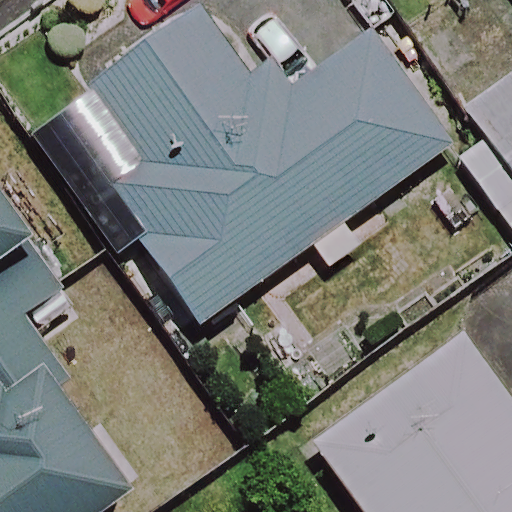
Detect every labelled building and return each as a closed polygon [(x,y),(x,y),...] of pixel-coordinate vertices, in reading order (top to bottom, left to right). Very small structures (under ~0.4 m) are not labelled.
[(267,122),(194,19),(86,95),(141,172),(103,198),(198,332),(456,149),(380,42),(267,122)] [(511,84),(464,118),(511,185),(511,84)] [(0,269),(36,244),(42,241),(0,183),(0,269)] [(0,393),(11,386),(17,395),(53,369),(68,388),(77,382),(31,318),(70,290),(36,244),(0,269),(0,393)] [(511,511),(511,420),(458,345),(312,451),(355,511),(511,511)] [(0,511),(122,511),(145,496),(68,388),(53,369),(17,395),(11,386),(0,393),(0,511)]
